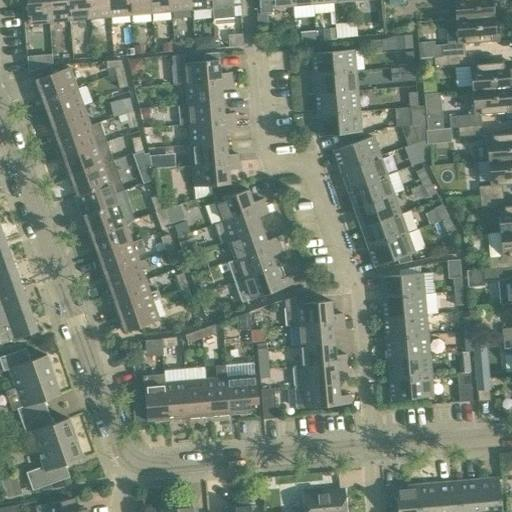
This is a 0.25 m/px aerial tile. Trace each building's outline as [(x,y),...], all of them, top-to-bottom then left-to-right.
[(26,0),(29,24),(50,22),(47,0),(26,0)] [(68,0),(47,0),(50,22),(70,21),(68,0)] [(88,0),(68,0),(70,21),(90,19),(88,0)] [(109,0),(88,0),(90,19),(111,17),(109,0)] [(129,0),(109,0),(111,17),(131,15),(129,0)] [(150,0),(129,0),(131,15),(151,14),(150,0)] [(170,0),(150,0),(151,14),(172,12),(170,0)] [(191,0),(170,0),(172,12),(192,10),(191,0)] [(211,0),(191,0),(192,10),(212,8),(211,0)] [(232,0),(211,0),(212,8),(213,18),(234,16),(232,0)] [(259,0),(260,14),(273,13),(273,7),(293,5),(292,0),(259,0)] [(494,0),(455,0),(457,19),(493,15),(492,5),(495,4),(494,0)] [(442,55),(435,56),(435,57),(466,54),(465,43),(498,40),(497,26),(494,26),(493,15),(457,19),(459,42),(441,44),(442,55)] [(357,37),(355,23),(335,25),(337,38),(357,37)] [(323,30),(324,40),(335,39),(334,29),(323,30)] [(315,31),(301,32),(301,38),(301,42),(304,41),(307,41),(315,40),(315,31)] [(411,36),(386,38),(387,51),(412,49),(411,36)] [(162,44),(162,52),(173,51),(172,43),(162,44)] [(354,50),(313,54),(315,75),(355,71),(354,50)] [(184,55),(172,56),(175,85),(186,84),(233,80),(232,73),(221,74),(219,52),(204,54),(205,61),(185,63),(184,55)] [(413,52),(405,52),(406,66),(414,66),(413,52)] [(466,54),(435,57),(436,67),(467,65),(466,54)] [(122,60),(110,61),(110,71),(114,70),(115,74),(124,72),(122,60)] [(139,73),(153,73),(153,60),(138,61),(139,73)] [(510,61),(470,64),(473,90),(509,86),(508,75),(511,75),(510,61)] [(414,66),(406,66),(408,80),(415,79),(414,66)] [(70,68),(35,80),(42,100),(77,88),(70,68)] [(355,71),(315,75),(316,95),(357,91),(355,71)] [(124,72),(115,74),(119,89),(128,87),(124,72)] [(233,80),(186,84),(188,105),(223,101),(222,88),(233,87),(233,80)] [(423,82),(424,94),(437,93),(436,81),(423,82)] [(475,114),(450,116),(451,127),(458,127),(482,125),(481,114),(511,111),(511,96),(510,97),(509,86),(473,90),(475,114)] [(77,88),(42,100),(49,120),(84,107),(77,88)] [(357,91),(316,95),(318,115),(359,111),(357,91)] [(417,92),(409,93),(410,107),(418,106),(417,92)] [(130,97),(121,99),(125,114),(134,112),(130,97)] [(188,105),(178,105),(180,126),(190,125),(236,121),(235,112),(224,113),(223,101),(188,105)] [(84,107),(49,120),(56,139),(91,126),(84,107)] [(359,111),(318,115),(320,136),(361,132),(359,111)] [(134,112),(125,114),(129,128),(137,126),(134,112)] [(236,121),(190,125),(192,146),(227,142),(226,129),(237,128),(236,121)] [(100,123),(91,126),(56,139),(63,158),(107,142),(100,123)] [(482,125),(458,127),(459,138),(483,136),(482,125)] [(511,133),(487,135),(489,160),(511,158),(511,133)] [(372,136),(334,150),(341,170),(379,156),(372,136)] [(140,137),(131,139),(135,154),(143,152),(140,137)] [(114,161),(107,142),(63,158),(70,177),(114,161)] [(227,142),(192,146),(194,166),(240,162),(239,155),(228,156),(227,142)] [(379,156),(341,170),(348,189),(386,175),(379,156)] [(163,169),(162,157),(149,158),(151,170),(163,169)] [(491,185),(478,187),(479,197),(503,195),(503,184),(511,183),(511,158),(489,160),(491,185)] [(114,161),(70,177),(80,206),(115,194),(124,191),(114,161)] [(240,162),(194,166),(196,187),(231,184),(229,170),(241,169),(240,162)] [(423,167),(416,171),(422,183),(430,180),(423,167)] [(386,175),(348,189),(354,207),(393,194),(386,175)] [(430,180),(422,183),(429,195),(436,192),(430,180)] [(250,190),(216,202),(223,222),(267,207),(264,199),(254,203),(250,190)] [(115,194),(80,206),(90,236),(125,224),(115,194)] [(393,194),(354,207),(361,227),(399,213),(393,194)] [(503,195),(479,197),(480,209),(497,207),(499,231),(511,229),(511,204),(504,205),(503,195)] [(158,196),(150,199),(155,213),(164,210),(158,196)] [(442,204),(435,208),(441,220),(449,216),(442,204)] [(267,207),(223,222),(214,225),(221,244),(229,241),(263,229),(259,218),(269,214),(267,207)] [(164,210),(155,213),(160,227),(168,224),(164,210)] [(399,213),(361,227),(368,246),(406,232),(399,213)] [(449,216),(441,220),(448,232),(455,228),(449,216)] [(184,223),(173,227),(176,238),(188,234),(184,223)] [(125,224),(90,236),(97,255),(132,242),(125,224)] [(229,241),(236,260),(280,245),(278,238),(268,242),(263,229),(229,241)] [(488,257),(482,258),(483,269),(490,268),(511,266),(511,229),(499,231),(485,233),(488,257)] [(406,232),(368,246),(375,266),(413,252),(406,232)] [(169,235),(161,238),(166,253),(175,249),(169,235)] [(132,242),(97,255),(104,274),(139,262),(137,255),(146,252),(142,239),(132,242)] [(196,252),(192,239),(178,244),(182,257),(196,252)] [(0,267),(13,263),(5,240),(0,242),(0,267)] [(236,260),(228,262),(235,282),(277,268),(272,256),(283,252),(280,245),(236,260)] [(175,249),(166,253),(171,266),(180,263),(175,249)] [(139,262),(104,274),(111,294),(146,281),(139,262)] [(13,263),(0,267),(0,293),(21,286),(13,263)] [(511,266),(490,268),(491,279),(509,278),(511,302),(511,266)] [(277,268),(235,282),(242,302),(294,284),(291,276),(281,280),(277,268)] [(422,273),(381,277),(383,297),(423,294),(422,273)] [(183,274),(175,277),(179,291),(188,288),(183,274)] [(461,276),(453,277),(455,291),(463,290),(461,276)] [(146,281),(111,294),(118,313),(153,300),(161,297),(158,290),(150,293),(146,281)] [(0,318),(29,308),(21,286),(0,293),(0,318)] [(188,288),(179,291),(184,305),(193,301),(188,288)] [(463,290),(455,291),(456,305),(464,304),(463,290)] [(423,294),(383,297),(385,317),(425,314),(423,294)] [(153,300),(118,313),(125,333),(160,320),(153,300)] [(331,301),(295,304),(297,325),(344,321),(343,314),(332,315),(331,301)] [(511,309),(511,326),(501,328),(502,339),(511,338),(511,302),(511,309)] [(29,308),(0,318),(0,344),(37,331),(29,308)] [(248,314),(237,318),(238,331),(249,330),(248,314)] [(425,314),(385,317),(386,338),(427,335),(425,314)] [(471,317),(463,317),(464,331),(472,330),(471,317)] [(344,321),(297,325),(299,346),(335,343),(334,329),(345,328),(344,321)] [(213,326),(199,331),(202,339),(216,334),(213,326)] [(263,330),(251,331),(252,343),(264,342),(263,330)] [(472,330),(464,331),(466,345),(473,344),(472,330)] [(199,331),(185,336),(188,343),(202,339),(199,331)] [(427,335),(386,338),(388,358),(429,355),(427,335)] [(176,337),(162,339),(162,348),(177,346),(176,337)] [(511,338),(502,339),(503,350),(511,349),(511,338)] [(162,339),(147,341),(148,349),(162,348),(162,339)] [(335,343),(299,346),(301,366),(347,362),(347,354),(336,355),(335,343)] [(266,346),(255,347),(257,370),(268,369),(266,346)] [(26,348),(0,357),(0,362),(3,372),(9,370),(15,388),(53,375),(46,355),(30,361),(26,348)] [(468,351),(460,352),(462,372),(470,372),(468,351)] [(429,355),(388,358),(390,379),(431,375),(429,355)] [(301,366),(293,367),(294,387),(338,383),(337,370),(348,369),(347,362),(301,366)] [(217,379),(206,380),(209,416),(229,415),(226,378),(227,378),(226,365),(216,366),(217,379)] [(269,378),(268,369),(257,370),(258,379),(269,378)] [(462,372),(457,373),(459,402),(472,401),(470,372),(462,372)] [(53,375),(15,388),(6,392),(12,410),(17,409),(21,422),(48,412),(44,400),(60,395),(53,375)] [(145,397),(132,398),(134,422),(147,421),(147,422),(168,420),(165,383),(165,375),(144,377),(145,397)] [(431,375),(390,379),(392,400),(433,396),(431,375)] [(247,376),(227,378),(226,378),(229,415),(250,413),(249,404),(257,403),(255,376),(247,376)] [(488,378),(476,379),(478,402),(490,401),(488,378)] [(206,380),(186,381),(189,418),(209,416),(206,380)] [(186,381),(165,383),(168,420),(189,418),(186,381)] [(338,383),(294,387),(296,409),(351,404),(350,395),(339,396),(338,383)] [(274,390),(261,391),(263,421),(276,420),(274,390)] [(48,412),(21,422),(26,435),(31,433),(43,467),(26,473),(32,491),(70,478),(65,464),(82,458),(68,419),(52,424),(48,412)] [(511,458),(501,459),(502,471),(510,470),(511,467),(511,458)] [(15,474),(0,478),(0,491),(2,497),(21,491),(15,474)] [(501,511),(499,480),(477,482),(479,511),(501,511)] [(479,511),(477,482),(457,484),(459,511),(479,511)] [(459,511),(457,484),(437,485),(438,511),(459,511)] [(438,511),(437,485),(416,487),(418,511),(438,511)] [(418,511),(416,487),(395,489),(397,511),(418,511)] [(304,511),(344,511),(343,492),(303,495),(304,511)] [(73,499),(35,507),(36,511),(87,511),(87,510),(76,511),(73,499)]
